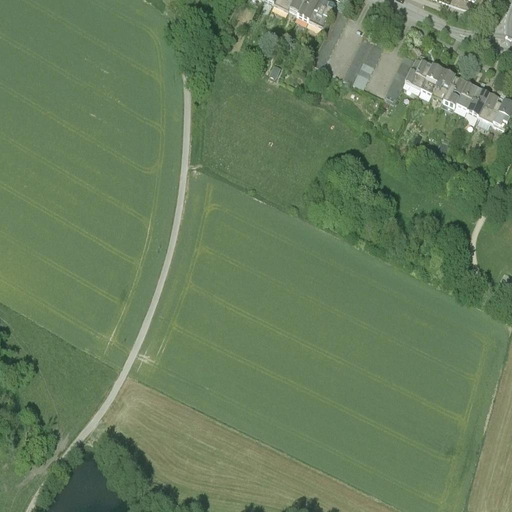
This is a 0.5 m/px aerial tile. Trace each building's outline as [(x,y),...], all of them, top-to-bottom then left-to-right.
[(271,0),(256,0),(249,15),(261,21),(271,0)] [(284,5),(274,0),(271,0),(261,21),(273,27),(284,5)] [(464,0),(441,0),(441,1),(438,8),(443,11),(447,3),(460,10),(463,3),(464,0)] [(474,1),(472,0),(464,0),(463,3),(460,10),(465,13),(462,19),(473,24),(479,11),(482,5),(474,1)] [(296,11),(284,5),(273,27),(284,33),(296,11)] [(308,17),(296,11),(284,33),(296,39),(308,17)] [(319,23),(308,17),(296,39),(308,45),(319,23)] [(331,29),(319,23),(308,45),(320,51),(331,29)] [(348,39),(337,34),(312,87),(322,92),(348,39)] [(340,102),(351,107),(372,64),(361,59),(340,102)] [(382,69),(372,64),(351,107),(361,112),(382,69)] [(414,83),(403,78),(382,120),(392,126),(404,103),(414,83)] [(427,87),(415,80),(414,83),(404,103),(416,109),(427,87)] [(279,89),(273,86),(268,95),(275,98),(279,89)] [(440,93),(427,87),(416,109),(429,115),(440,93)] [(452,99),(440,93),(429,115),(441,121),(452,99)] [(465,105),(452,99),(441,121),(453,127),(465,105)] [(477,111),(465,105),(453,127),(466,134),(477,111)] [(489,117),(477,111),(466,134),(478,140),(489,117)] [(502,123),(489,117),(478,140),(491,146),(502,123)] [(511,134),(511,128),(502,123),(491,146),(503,152),(511,134)]
